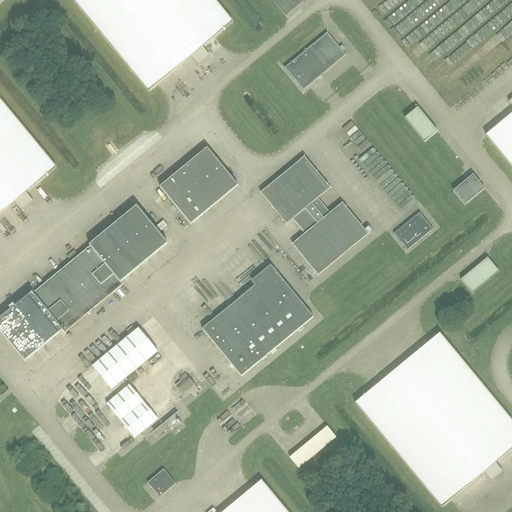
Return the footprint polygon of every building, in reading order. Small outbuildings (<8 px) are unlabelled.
[(210,42),(215,38),(233,23),(214,0),(72,0),(149,92),(158,85),(192,57),(199,65),(210,56),(203,48),(210,42)] [(286,14),(302,0),(275,0),(275,1),(286,14)] [(303,91),(346,56),(327,33),(285,68),(303,91)] [(0,99),(0,214),(15,202),(22,211),(34,202),(27,193),(36,186),(57,168),(0,99)] [(511,167),(511,99),(509,102),(511,105),(511,114),(486,136),(511,167)] [(437,132),(417,108),(404,119),(424,143),(437,132)] [(120,145),(112,151),(116,156),(124,150),(120,145)] [(191,225),(238,186),(207,148),(160,187),(191,225)] [(318,276),(368,234),(342,203),(330,213),(318,199),(330,188),(304,157),(261,193),(287,224),(293,219),(305,234),(292,244),(318,276)] [(465,205),(485,189),(473,175),(453,191),(465,205)] [(121,283),(168,244),(137,206),(90,245),(91,246),(33,294),(32,292),(0,318),(0,330),(25,361),(63,330),(65,333),(123,285),(121,283)] [(407,250),(433,229),(420,213),(394,234),(407,250)] [(472,294),(499,272),(488,258),(461,280),(472,294)] [(274,270),(202,329),(241,377),(313,317),(274,270)] [(334,315),(342,309),(336,301),(328,306),(334,315)] [(115,341),(119,345),(141,326),(136,319),(132,323),(130,320),(118,330),(122,335),(115,341)] [(112,390),(158,352),(139,329),(92,367),(112,390)] [(441,508),(468,485),(484,472),(490,480),(502,471),(495,463),(511,449),(511,421),(440,333),(412,357),(355,403),(441,508)] [(189,399),(203,393),(197,379),(183,385),(189,399)] [(158,420),(130,385),(107,405),(135,439),(142,433),(158,420)] [(336,437),(327,426),(289,457),(298,468),(336,437)] [(88,511),(29,439),(9,455),(55,511),(88,511)] [(160,498),(176,484),(164,469),(148,483),(160,498)] [(223,511),(287,511),(261,481),(231,505),(223,511)]
